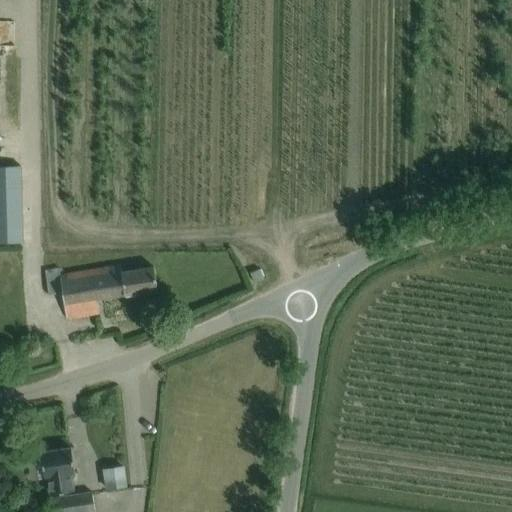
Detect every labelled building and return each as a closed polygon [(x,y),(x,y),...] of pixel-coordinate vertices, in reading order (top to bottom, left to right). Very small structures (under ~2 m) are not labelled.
[(32,183),(31,148),(5,148),(5,183),(32,183)] [(20,217),(33,217),(32,190),(19,191),(20,217)] [(8,191),(8,217),(18,217),(18,191),(8,191)] [(156,290),(153,270),(153,267),(121,272),(120,265),(59,275),(58,268),(44,270),(45,275),(48,295),(62,293),(65,318),(98,313),(96,300),(156,290)] [(249,274),(253,283),(263,279),(259,270),(249,274)] [(117,464),(137,459),(134,446),(113,451),(117,464)] [(70,474),(74,474),(70,448),(40,452),(44,478),(47,478),(49,494),(73,490),(70,474)] [(51,511),(94,511),(91,492),(50,499),(51,511)]
